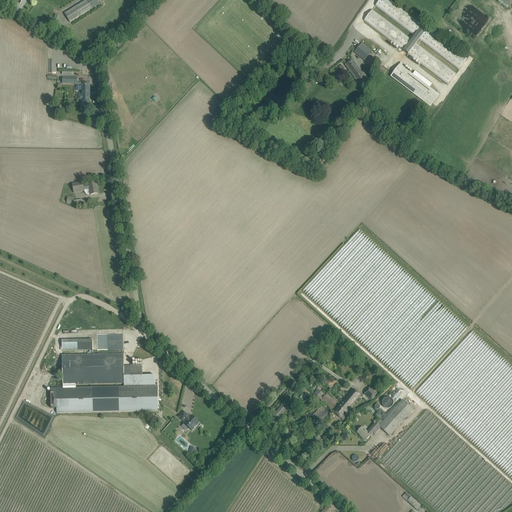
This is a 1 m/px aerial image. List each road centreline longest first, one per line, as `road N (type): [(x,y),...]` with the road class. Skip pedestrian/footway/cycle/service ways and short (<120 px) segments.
road 1 (unclassified): [(343,511),(145,333),(96,65)]
road 2 (unknown): [(142,327),(69,299),(0,437)]
